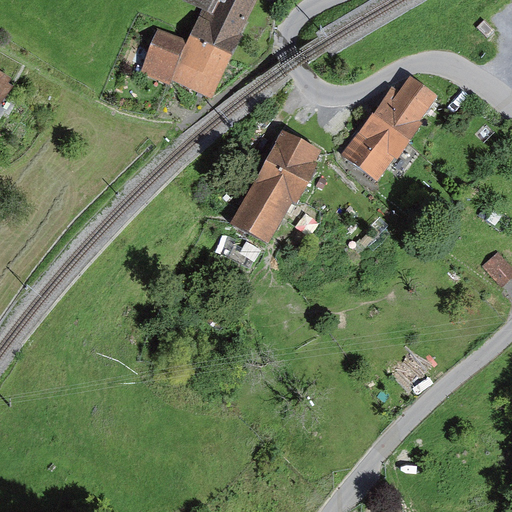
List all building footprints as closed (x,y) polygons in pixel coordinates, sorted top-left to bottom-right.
[(184,0),(182,4),(214,20),(224,0),(184,0)] [(260,0),(224,0),(214,20),(210,29),(239,43),(260,0)] [(189,48),(160,34),(140,76),(170,90),(173,85),(212,103),(240,43),(239,43),(210,29),(200,24),(189,48)] [(0,74),(0,110),(16,85),(0,74)] [(400,87),(351,157),(382,179),(432,109),(400,87)] [(283,138),(230,231),(269,253),(322,160),(283,138)] [(511,262),(502,250),(485,264),(504,287),(511,280),(511,262)]
